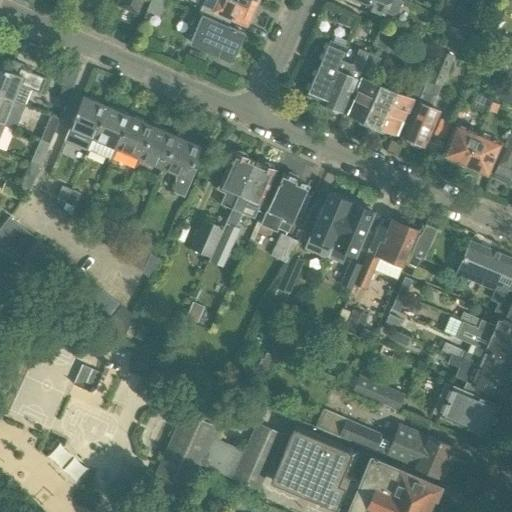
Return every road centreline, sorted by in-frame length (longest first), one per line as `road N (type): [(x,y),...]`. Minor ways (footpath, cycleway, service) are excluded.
road 1 (residential): [(254,118),(511,227)]
road 2 (residential): [(0,8),(254,118)]
road 3 (residential): [(306,0),(254,118)]
